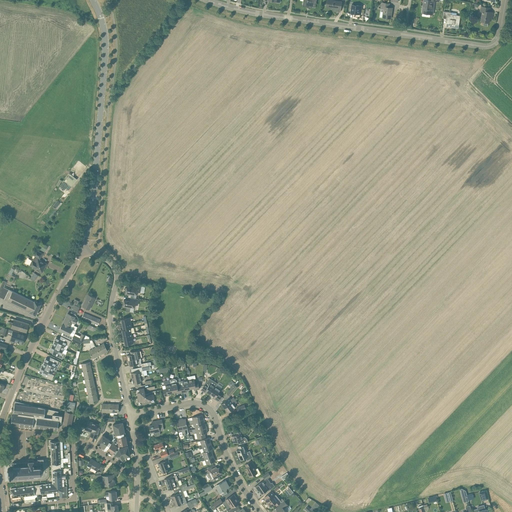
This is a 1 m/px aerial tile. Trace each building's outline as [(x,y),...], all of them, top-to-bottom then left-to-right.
[(330,0),(326,0),(327,1),(326,6),(333,7),(333,10),(340,11),(341,2),(330,0)] [(439,1),(439,0),(423,0),(422,13),(433,14),(435,1),(439,1)] [(384,8),(382,17),(390,19),(392,8),(389,7),(389,3),(382,2),(381,8),(384,8)] [(362,6),(351,4),(350,11),(353,12),(353,13),(355,13),(355,14),(363,15),(364,10),(362,9),(362,6)] [(490,7),(481,6),(480,11),(482,12),(480,21),(483,22),(483,24),(484,26),(487,26),(488,23),(489,23),(489,19),(491,19),(493,12),(489,11),(490,7)] [(443,11),(443,13),(442,18),(447,19),(445,27),(458,28),(460,16),(456,15),(456,13),(443,11)] [(71,186),(77,179),(70,173),(64,180),(71,186)] [(44,252),(48,246),(43,243),(39,249),(44,252)] [(47,264),(46,263),(39,259),(40,258),(42,253),(36,250),(34,255),(35,256),(33,261),(32,260),(30,265),(34,267),(33,268),(42,272),(47,264)] [(7,282),(4,281),(3,280),(0,286),(0,297),(30,311),(29,312),(36,315),(41,304),(35,301),(34,301),(9,289),(8,290),(4,288),(7,282)] [(129,294),(128,297),(130,297),(131,295),(133,295),(133,294),(137,295),(138,292),(140,292),(141,286),(133,285),(132,288),(126,287),(125,293),(129,294)] [(88,294),(82,306),(89,309),(95,298),(88,294)] [(139,299),(131,297),(130,301),(124,300),(123,306),(126,307),(126,311),(130,311),(131,307),(135,307),(135,305),(138,305),(139,299)] [(79,308),(75,305),(71,312),(76,315),(79,308)] [(84,312),(83,315),(81,318),(98,325),(100,319),(84,312)] [(62,324),(59,330),(69,335),(73,337),(74,335),(76,331),(76,330),(72,329),(74,325),(77,320),(74,318),(75,317),(72,315),(68,313),(62,324)] [(29,324),(24,322),(14,319),(13,323),(8,321),(7,326),(26,332),(29,324)] [(25,334),(9,329),(5,327),(5,328),(3,334),(2,335),(7,336),(7,334),(12,336),(11,340),(22,344),(25,334)] [(73,337),(72,339),(80,344),(83,339),(87,339),(89,338),(89,337),(88,336),(85,335),(82,333),(79,338),(74,335),(73,337)] [(56,337),(53,343),(64,348),(66,344),(68,346),(71,341),(66,338),(65,341),(56,337)] [(64,348),(53,343),(50,349),(58,354),(57,356),(62,359),(64,354),(62,352),(64,348)] [(96,347),(100,355),(108,351),(104,343),(96,347)] [(100,355),(96,347),(89,351),(93,358),(100,355)] [(128,360),(141,358),(139,349),(130,351),(131,354),(127,355),(128,360)] [(46,358),(43,364),(53,369),(55,365),(58,367),(61,362),(56,359),(54,362),(46,358)] [(141,361),(141,358),(128,360),(129,366),(138,364),(138,361),(141,361)] [(81,364),(83,371),(91,370),(90,362),(81,364)] [(53,369),(43,364),(40,370),(48,375),(47,377),(52,380),(54,375),(51,374),(53,369)] [(140,371),(131,372),(132,378),(141,376),(144,375),(143,370),(142,370),(142,368),(139,369),(140,371)] [(93,378),(91,370),(83,371),(85,379),(93,378)] [(144,375),(141,376),(132,378),(133,383),(142,382),(141,379),(145,378),(144,375)] [(188,376),(188,380),(190,388),(193,388),(194,390),(199,389),(198,382),(195,382),(194,378),(195,378),(195,375),(188,376)] [(95,385),(93,378),(85,379),(86,387),(95,385)] [(211,393),(216,386),(217,383),(209,378),(205,384),(201,390),(206,393),(207,391),(211,393)] [(169,393),(173,392),(171,383),(170,379),(163,381),(164,385),(165,384),(166,388),(163,389),(164,396),(170,395),(169,393)] [(187,389),(190,388),(188,380),(180,381),(180,385),(182,392),(187,391),(187,389)] [(177,382),(171,383),(173,392),(176,391),(176,394),(182,392),(180,385),(177,386),(177,382)] [(234,384),(232,387),(226,393),(230,396),(237,387),(234,384)] [(96,393),(95,385),(86,387),(88,395),(96,393)] [(216,386),(211,393),(214,396),(212,397),(218,401),(222,395),(219,393),(221,389),(216,386)] [(145,394),(144,388),(136,389),(140,404),(155,401),(152,391),(151,391),(151,393),(145,394)] [(98,401),(96,393),(88,395),(90,403),(98,401)] [(225,408),(235,400),(233,397),(231,399),(229,397),(221,403),(225,408)] [(237,402),(235,400),(225,408),(228,412),(236,406),(235,404),(237,402)] [(58,411),(16,401),(16,404),(15,404),(13,415),(12,415),(11,424),(33,426),(58,429),(59,420),(61,421),(61,423),(62,415),(58,415),(58,411)] [(102,412),(110,412),(110,404),(102,403),(102,412)] [(66,408),(62,427),(70,429),(73,413),(75,406),(67,404),(66,408)] [(110,404),(110,412),(118,413),(119,404),(110,404)] [(107,421),(115,421),(115,418),(105,418),(100,432),(103,433),(107,421)] [(188,429),(187,423),(186,418),(176,420),(179,431),(181,430),(182,433),(184,433),(185,433),(185,430),(188,429)] [(162,419),(156,421),(152,422),(152,424),(149,425),(151,433),(153,432),(154,435),(155,436),(159,435),(160,434),(159,426),(163,425),(162,419)] [(90,435),(96,437),(96,438),(101,426),(88,421),(85,429),(86,430),(86,429),(92,431),(90,435)] [(124,457),(130,456),(126,435),(124,436),(123,433),(125,432),(123,425),(122,426),(121,422),(113,424),(115,435),(117,434),(118,437),(117,437),(117,439),(114,439),(111,443),(109,441),(110,440),(103,435),(98,442),(101,444),(100,445),(105,448),(105,447),(108,448),(107,450),(117,456),(117,455),(120,456),(119,457),(122,460),(124,457)] [(206,429),(205,424),(204,424),(200,425),(195,426),(195,429),(192,430),(193,432),(206,429)] [(207,433),(206,429),(193,432),(193,433),(196,433),(198,439),(205,437),(205,433),(207,433)] [(242,430),(240,430),(235,432),(236,435),(231,436),(233,443),(239,441),(240,444),(248,442),(247,438),(245,437),(243,437),(242,434),(243,433),(242,430)] [(199,447),(211,443),(209,437),(200,440),(201,444),(199,445),(199,447)] [(52,450),(60,450),(59,441),(50,441),(50,446),(51,446),(52,450)] [(162,442),(154,445),(154,447),(154,448),(155,449),(156,450),(159,449),(160,450),(161,449),(161,448),(163,452),(160,453),(162,457),(168,454),(166,448),(164,447),(162,442)] [(204,452),(211,449),(213,449),(211,443),(199,447),(200,449),(203,448),(204,452)] [(246,457),(247,460),(250,459),(251,458),(252,458),(249,451),(246,453),(244,447),(245,447),(243,444),(238,446),(239,449),(236,450),(240,459),(246,457)] [(213,455),(211,449),(204,452),(202,453),(204,456),(201,457),(202,459),(213,455)] [(60,458),(60,450),(52,450),(52,454),(51,455),(51,459),(60,458)] [(163,461),(158,463),(162,473),(172,469),(168,460),(171,458),(170,454),(168,454),(162,457),(163,461)] [(215,461),(213,455),(202,459),(202,461),(205,460),(206,464),(215,461)] [(63,458),(60,458),(51,459),(51,463),(52,463),(53,467),(61,467),(60,464),(63,464),(63,458)] [(91,458),(87,465),(101,472),(104,466),(100,464),(101,464),(91,458)] [(44,466),(43,459),(37,459),(37,461),(34,461),(34,459),(28,460),(28,462),(12,463),(11,463),(11,465),(11,466),(12,467),(13,467),(13,468),(7,469),(8,475),(14,475),(14,477),(13,477),(14,478),(15,477),(24,477),(30,477),(30,476),(34,476),(34,477),(35,477),(35,476),(35,474),(38,474),(38,475),(39,475),(39,474),(41,474),(42,474),(41,473),(43,472),(44,471),(43,471),(43,469),(44,468),(43,468),(42,468),(41,467),(41,466),(44,466)] [(251,461),(248,463),(245,464),(247,467),(245,468),(248,473),(247,473),(249,477),(255,474),(256,476),(261,474),(258,468),(256,469),(252,461),(251,461)] [(216,465),(208,469),(209,472),(208,473),(211,480),(223,474),(219,467),(217,468),(216,465)] [(61,476),(61,467),(53,467),(53,472),(52,472),(52,476),(61,476)] [(102,476),(103,480),(103,485),(104,485),(115,484),(114,474),(102,476)] [(166,484),(177,480),(175,475),(173,476),(164,479),(166,484)] [(53,484),(62,491),(61,476),(52,476),(52,480),(53,480),(53,484)] [(259,483),(255,486),(257,489),(258,489),(261,494),(265,491),(267,490),(268,490),(273,487),(271,483),(267,478),(265,480),(265,479),(263,481),(259,483)] [(168,489),(179,485),(177,480),(166,484),(168,489)] [(226,480),(221,482),(215,486),(220,494),(221,493),(223,496),(228,493),(226,490),(227,490),(226,488),(229,486),(226,480)] [(59,492),(62,491),(53,484),(50,485),(49,483),(45,484),(46,493),(59,492)] [(41,486),(37,486),(38,494),(46,493),(45,484),(41,484),(41,486)] [(38,494),(37,486),(32,487),(32,485),(28,486),(29,495),(38,494)] [(29,495),(28,486),(24,486),(24,488),(20,488),(21,496),(29,495)] [(12,497),(21,496),(20,488),(15,489),(15,488),(11,488),(12,497)] [(117,498),(116,491),(109,491),(109,492),(105,493),(105,496),(110,495),(110,499),(117,498)] [(182,491),(175,494),(170,496),(172,501),(185,497),(183,491),(182,491)] [(272,491),(269,494),(265,497),(267,499),(266,500),(268,502),(267,503),(270,507),(274,503),(276,506),(281,502),(279,499),(277,501),(274,497),(275,495),(272,491)] [(239,503),(234,495),(234,494),(226,500),(231,508),(239,503)] [(172,501),(174,506),(180,504),(180,505),(181,506),(186,503),(186,502),(185,497),(172,501)] [(220,499),(213,504),(216,507),(223,502),(220,499)] [(284,500),(279,505),(282,507),(278,511),(276,511),(287,511),(284,508),(288,505),(284,500)] [(112,502),(107,503),(108,511),(112,510),(112,511),(118,511),(117,505),(113,505),(112,502)]
